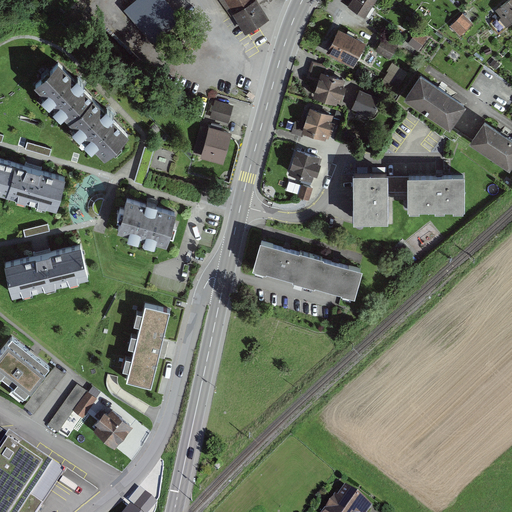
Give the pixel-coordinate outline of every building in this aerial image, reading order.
[(182,17),(168,0),(134,0),(125,8),(154,41),(182,17)] [(227,0),(234,11),(247,29),(267,17),(256,0),(227,0)] [(340,0),(340,1),(362,15),(371,0),(340,0)] [(511,22),(511,0),(505,0),(493,10),(506,27),(511,22)] [(465,28),(455,18),(448,25),(458,35),(465,28)] [(363,42),(334,27),(322,50),(351,65),(363,42)] [(426,40),(415,32),(408,40),(418,49),(426,40)] [(397,47),(382,38),(376,49),(390,58),(397,47)] [(393,79),(397,75),(401,78),(407,72),(397,62),(386,72),(393,79)] [(128,133),(61,63),(32,89),(100,160),(128,133)] [(342,80),(317,73),(311,97),(336,104),(342,80)] [(467,105),(419,74),(403,97),(451,128),(467,105)] [(376,98),(357,89),(349,107),(368,116),(376,98)] [(234,105),(215,100),(210,116),(229,122),(234,105)] [(332,114),(305,108),(299,133),(327,139),(332,114)] [(511,167),(511,138),(485,120),(470,141),(511,170),(511,167)] [(229,133),(204,127),(197,154),(222,161),(229,133)] [(144,146),(137,181),(146,183),(153,147),(144,146)] [(320,157),(291,149),(284,174),(313,182),(320,157)] [(0,157),(0,191),(6,193),(15,162),(0,157)] [(15,162),(6,193),(56,208),(66,177),(15,162)] [(389,173),(354,173),(354,175),(354,187),(355,219),(389,219),(389,173)] [(466,175),(406,175),(406,210),(466,210),(466,175)] [(176,213),(126,198),(117,231),(166,245),(176,213)] [(28,234),(51,228),(49,222),(26,229),(28,234)] [(364,268),(258,242),(252,268),(357,294),(364,268)] [(81,244),(5,263),(12,294),(89,275),(81,244)] [(169,311),(148,306),(145,316),(138,314),(124,367),(132,369),(130,377),(150,383),(169,311)] [(48,368),(11,338),(0,352),(0,373),(27,395),(48,368)] [(95,399),(84,393),(73,413),(83,419),(95,399)] [(128,426),(107,409),(89,431),(110,448),(128,426)] [(35,511),(61,474),(0,435),(0,511),(35,511)] [(369,511),(371,510),(343,487),(322,511),(369,511)] [(147,511),(156,502),(144,492),(134,504),(143,511),(147,511)]
